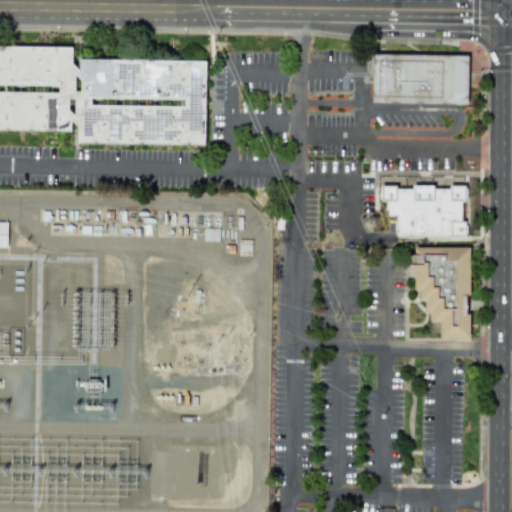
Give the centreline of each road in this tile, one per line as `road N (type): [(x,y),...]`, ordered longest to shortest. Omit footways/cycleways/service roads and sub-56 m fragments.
road 1 (tertiary): [(0,7),(504,11)]
road 2 (primary): [(504,11),(502,351)]
